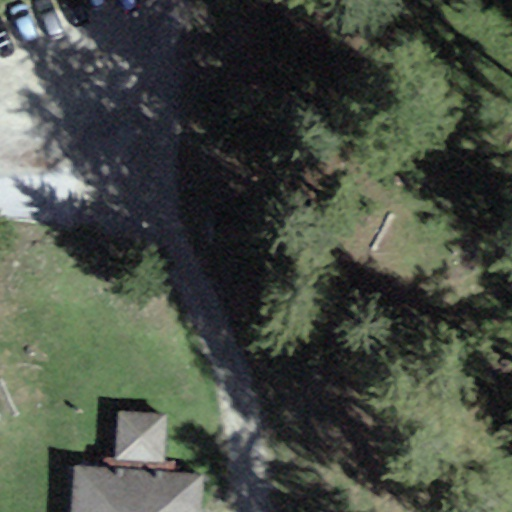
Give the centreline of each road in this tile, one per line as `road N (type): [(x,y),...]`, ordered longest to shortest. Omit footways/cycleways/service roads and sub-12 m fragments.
road 1 (track): [(167,0),(150,206),(248,438),(255,511)]
road 2 (unclassified): [(0,185),(150,206)]
